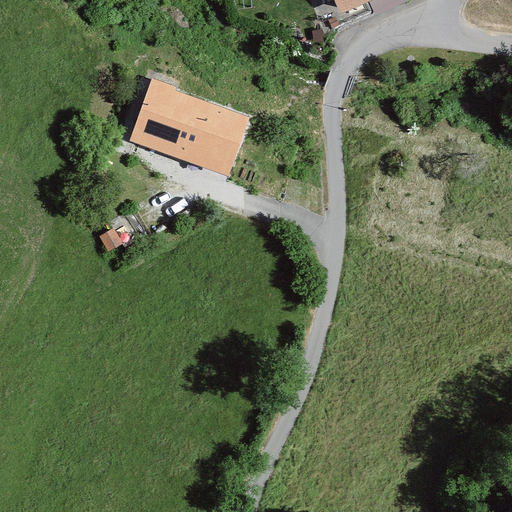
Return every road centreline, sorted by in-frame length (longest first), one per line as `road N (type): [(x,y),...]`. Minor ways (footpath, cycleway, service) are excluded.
road 1 (unclassified): [(247,511),(313,350),(334,248),(332,92),(375,30),(439,0)]
road 2 (unknown): [(169,171),(334,248)]
